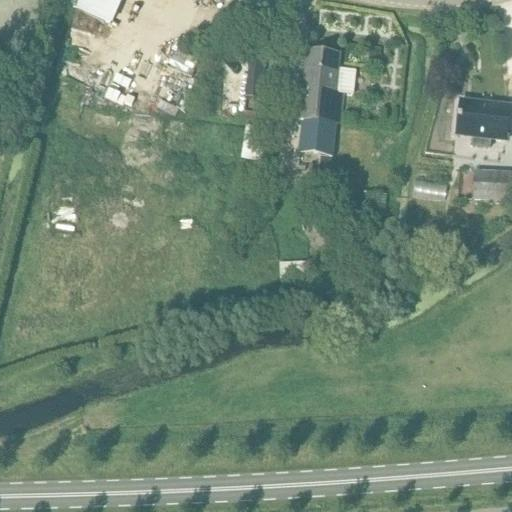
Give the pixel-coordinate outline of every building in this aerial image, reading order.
[(72,0),(70,6),(115,26),(125,0),(72,0)] [(264,51),(263,67),(278,68),(279,52),(264,51)] [(306,52),(304,72),(300,121),(305,122),(303,155),(320,157),(317,182),(330,183),(336,125),(340,126),(343,96),(352,97),(355,72),(339,70),(340,56),(306,52)] [(260,87),(245,86),(243,113),(258,114),(260,87)] [(462,103),(458,137),(472,139),(471,148),(489,150),(490,141),(506,143),(510,108),(462,103)] [(242,159),(261,162),(266,129),(246,126),(242,159)] [(511,174),(476,172),(474,201),(511,203),(511,174)] [(363,193),(360,217),(384,220),(387,196),(363,193)] [(421,245),(410,248),(413,260),(424,258),(421,245)] [(338,247),(338,258),(361,258),(361,247),(338,247)] [(347,263),(330,275),(354,308),(371,296),(347,263)]
